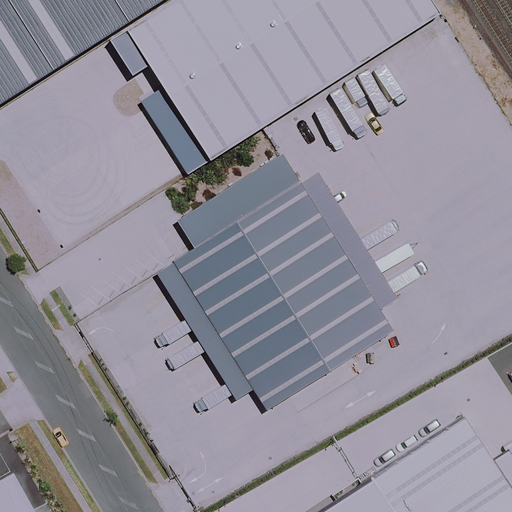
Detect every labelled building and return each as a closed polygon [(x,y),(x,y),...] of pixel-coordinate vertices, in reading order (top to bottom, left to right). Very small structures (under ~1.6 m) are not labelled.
[(0,0),(0,102),(110,34),(163,0),(0,0)] [(189,170),(442,9),(435,0),(163,0),(110,34),(147,91),(141,95),(189,170)] [(298,181),(282,154),(183,215),(201,242),(178,256),(265,399),(389,323),(379,308),(398,296),(319,168),(298,181)] [(511,511),(511,501),(455,421),(323,511),(511,511)] [(0,511),(46,511),(34,489),(0,507),(0,511)]
